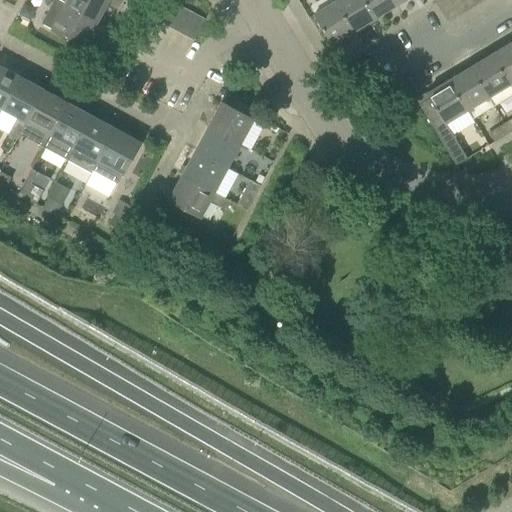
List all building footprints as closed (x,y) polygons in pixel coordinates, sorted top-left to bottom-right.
[(66,4),(98,22),(109,0),(57,0),(66,4)] [(162,23),(173,2),(170,0),(159,0),(151,17),(162,23)] [(337,0),(336,1),(355,31),(376,17),(365,0),(337,0)] [(365,0),(376,17),(398,4),(395,0),(365,0)] [(434,0),(448,22),(459,16),(449,0),(434,0)] [(469,10),(463,0),(449,0),(459,16),(469,10)] [(463,0),(469,10),(479,4),(476,0),(463,0)] [(336,1),(314,14),(332,44),(355,31),(336,1)] [(184,7),(173,2),(162,23),(172,28),(184,7)] [(31,19),(36,10),(25,4),(20,14),(19,14),(30,20),(31,19)] [(66,4),(53,29),(85,47),(98,22),(66,4)] [(183,34),(194,13),(184,7),(172,28),(183,34)] [(205,19),(194,13),(183,34),(194,40),(205,19)] [(511,42),(493,54),(511,86),(511,42)] [(471,67),(494,106),(511,95),(511,86),(493,54),(471,67)] [(0,114),(3,108),(20,76),(0,65),(0,114)] [(467,110),(468,109),(473,119),(494,106),(471,67),(449,80),(467,110)] [(21,134),(45,89),(20,76),(3,108),(17,116),(8,134),(17,140),(21,134)] [(427,93),(430,98),(419,104),(456,165),(467,158),(488,146),(484,138),(463,151),(445,123),(467,110),(449,80),(427,93)] [(44,146),(50,134),(51,134),(69,102),(45,89),(21,134),(44,146)] [(241,143),(258,112),(235,100),(231,107),(222,102),(209,126),(241,143)] [(51,134),(67,143),(62,153),(70,157),(92,115),(69,102),(51,134)] [(92,173),(93,170),(94,170),(116,128),(92,115),(70,157),(68,160),(92,173)] [(505,123),(489,133),(495,142),(510,133),(505,123)] [(196,150),(228,167),(241,143),(209,126),(196,150)] [(118,183),(123,174),(140,141),(116,128),(94,170),(118,183)] [(228,167),(196,150),(183,174),(215,192),(215,191),(228,167)] [(37,172),(32,169),(18,195),(36,204),(44,190),(31,183),(37,172)] [(0,172),(0,184),(6,187),(11,178),(0,172)] [(183,174),(169,199),(202,216),(210,200),(225,208),(229,199),(215,191),(215,192),(183,174)] [(260,186),(265,177),(258,174),(254,183),(260,186)] [(248,211),(261,186),(260,186),(254,183),(250,181),(237,205),(248,211)] [(62,206),(48,198),(42,208),(56,216),(62,206)] [(126,220),(127,221),(134,207),(119,200),(112,213),(115,214),(109,225),(120,230),(126,220)]
